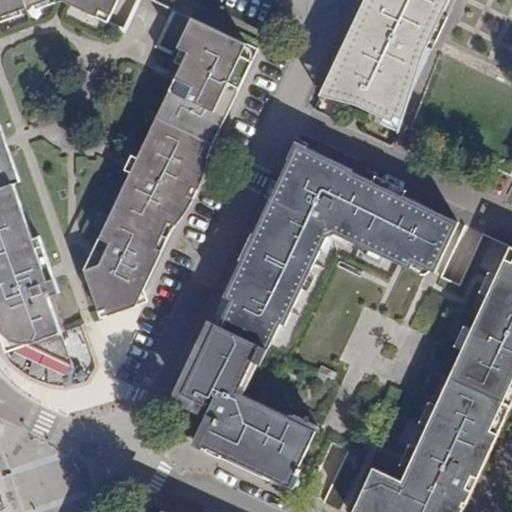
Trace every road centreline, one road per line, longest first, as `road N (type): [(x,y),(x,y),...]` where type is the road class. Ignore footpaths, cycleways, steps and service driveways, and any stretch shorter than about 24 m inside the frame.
road 1 (residential): [(313,0),(275,107),(114,454)]
road 2 (residential): [(114,454),(235,511)]
road 3 (residential): [(0,387),(114,454)]
